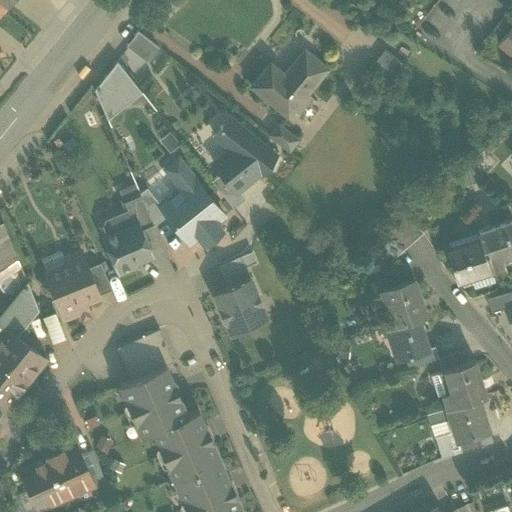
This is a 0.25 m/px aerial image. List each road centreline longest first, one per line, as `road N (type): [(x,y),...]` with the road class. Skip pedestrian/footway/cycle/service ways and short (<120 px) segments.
road 1 (residential): [(278,511),(196,322),(168,306),(140,309),(93,342),(0,460)]
road 2 (tertiary): [(0,140),(113,0)]
road 3 (residential): [(511,449),(357,511)]
road 4 (residential): [(511,372),(416,255)]
